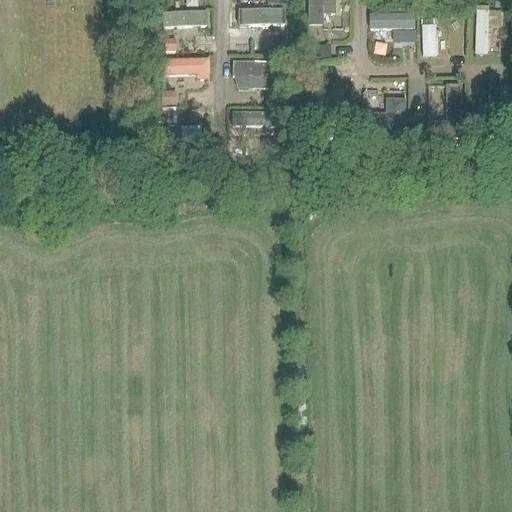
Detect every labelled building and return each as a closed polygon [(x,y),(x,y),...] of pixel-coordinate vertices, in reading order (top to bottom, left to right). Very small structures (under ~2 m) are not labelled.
[(312,0),(312,26),(329,26),(329,16),(343,16),(342,0),(312,0)] [(503,55),(503,9),(479,9),(479,55),(503,55)] [(379,28),(420,27),(419,13),(378,15),(379,28)] [(442,56),(441,25),(426,25),(427,57),(442,56)] [(216,78),(215,60),(165,61),(165,78),(216,78)] [(238,63),(238,78),(281,79),(281,63),(238,63)] [(466,141),(466,85),(450,85),(450,122),(431,122),(431,140),(466,141)] [(511,87),(502,88),(505,125),(511,124),(511,87)] [(168,105),(181,107),(182,94),(169,93),(168,105)] [(355,139),(410,139),(411,100),(390,100),(390,115),(355,115),(355,139)] [(261,145),(261,129),(277,129),(277,113),(240,113),(239,145),(261,145)]
